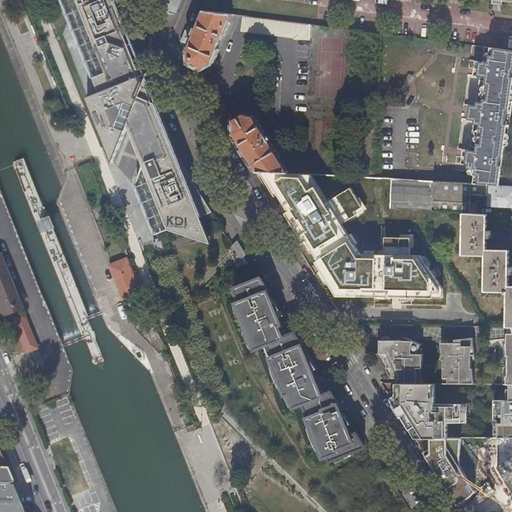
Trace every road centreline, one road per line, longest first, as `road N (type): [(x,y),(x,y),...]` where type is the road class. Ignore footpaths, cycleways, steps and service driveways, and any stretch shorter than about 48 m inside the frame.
road 1 (tertiary): [(166,61),(434,511)]
road 2 (secondary): [(46,511),(0,396)]
